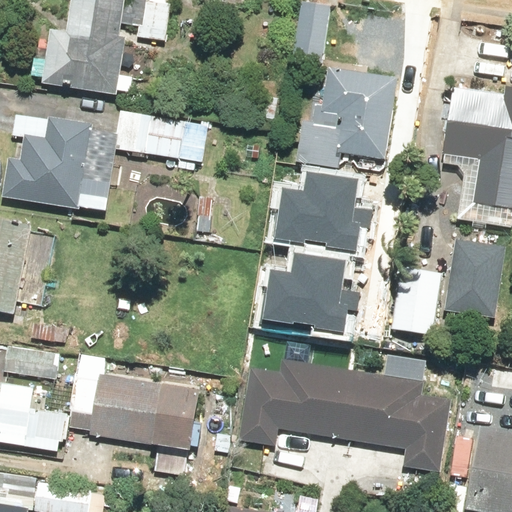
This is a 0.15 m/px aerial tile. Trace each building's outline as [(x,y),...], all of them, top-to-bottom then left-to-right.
[(46,84),(46,89),(122,98),(122,93),(138,94),(140,77),(127,77),(132,40),(126,39),(128,25),(143,28),(142,41),(169,44),(174,2),(157,0),(75,0),(71,33),(52,31),(50,50),(40,49),(36,82),(46,84)] [(341,16),(306,11),(300,55),(335,60),(341,16)] [(403,80),(329,75),(327,106),(318,105),(317,122),(305,121),(302,166),(344,169),(345,156),(398,160),(403,80)] [(511,93),(460,88),(452,167),(471,168),(465,222),(511,226),(511,93)] [(210,125),(125,114),(121,153),(205,163),(210,125)] [(10,160),(10,164),(9,204),(104,208),(104,185),(115,185),(116,164),(99,163),(101,123),(20,120),(20,140),(24,140),(24,160),(10,160)] [(282,181),(272,241),(358,254),(370,179),(305,169),(303,184),(282,181)] [(36,227),(0,221),(0,314),(15,316),(18,302),(44,305),(49,274),(29,271),(36,227)] [(458,238),(446,309),(495,318),(507,246),(458,238)] [(120,290),(110,336),(217,358),(231,289),(216,286),(222,257),(157,244),(147,296),(120,290)] [(270,269),(260,330),(346,343),(358,268),(293,258),(291,273),(270,269)] [(396,331),(434,335),(441,276),(403,271),(396,331)] [(74,323),(37,318),(34,341),(71,346),(74,323)] [(66,355),(8,348),(5,374),(64,380),(66,355)] [(111,357),(82,352),(77,416),(76,429),(93,431),(93,438),(154,444),(152,473),(191,477),(192,455),(203,456),(209,380),(110,371),(111,357)] [(285,370),(251,366),(243,444),(279,447),(281,432),(408,445),(406,467),(451,471),(458,402),(430,398),(432,374),(287,359),(285,370)] [(0,446),(73,454),(76,429),(77,416),(37,412),(39,389),(7,386),(6,395),(0,394),(0,446)] [(511,511),(511,436),(485,433),(472,511),(511,511)] [(0,511),(105,511),(108,486),(0,473),(0,511)]
